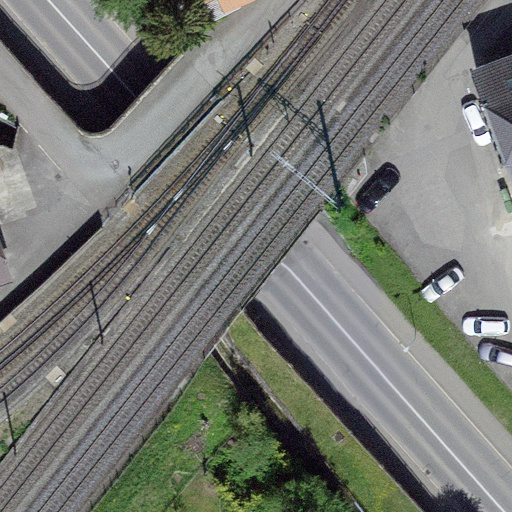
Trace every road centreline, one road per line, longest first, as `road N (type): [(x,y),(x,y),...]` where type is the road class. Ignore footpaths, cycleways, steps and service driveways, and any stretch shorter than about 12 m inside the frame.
road 1 (secondary): [(49,0),(504,511)]
road 2 (residential): [(0,79),(99,184)]
